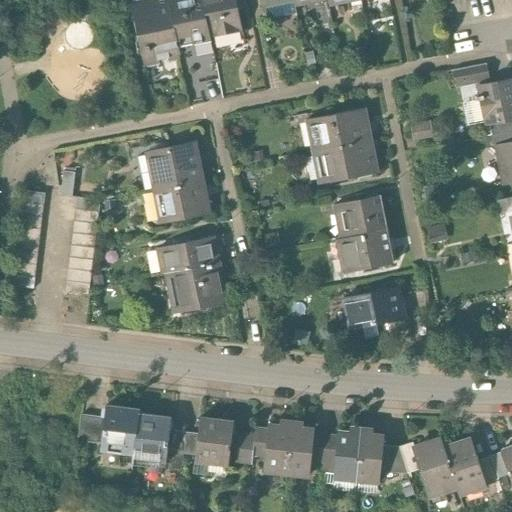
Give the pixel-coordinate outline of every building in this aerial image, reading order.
[(181,43),(172,0),(132,0),(146,69),(185,62),(181,43)] [(210,37),(203,0),(172,0),(181,43),(210,37)] [(238,0),(203,0),(210,37),(245,31),(238,0)] [(369,2),(368,0),(331,0),(332,1),(333,9),(369,2)] [(486,83),(490,83),(486,65),(452,72),(455,89),(486,83)] [(511,79),(490,83),(486,83),(488,94),(479,95),(486,127),(493,125),(494,136),(511,132),(511,79)] [(310,121),(316,151),(366,142),(361,112),(310,121)] [(146,151),(153,187),(199,178),(192,142),(146,151)] [(372,173),(366,142),(316,151),(321,182),(372,173)] [(511,142),(496,145),(504,185),(511,183),(511,142)] [(207,215),(199,178),(153,187),(160,224),(207,215)] [(47,193),(22,190),(10,286),(35,289),(47,193)] [(340,239),(384,229),(378,196),(333,206),(340,239)] [(102,201),(77,197),(65,292),(90,295),(102,201)] [(384,229),(340,239),(346,272),(391,262),(384,229)] [(165,251),(172,282),(213,274),(207,243),(165,251)] [(219,305),(213,274),(172,282),(178,314),(219,305)] [(403,286),(345,299),(352,332),(411,319),(403,286)] [(142,413),(142,408),(107,404),(106,415),(102,443),(101,452),(136,456),(142,413)] [(102,443),(106,415),(82,412),(78,440),(102,443)] [(178,418),(142,413),(136,456),(136,460),(172,465),(174,452),(176,432),(178,418)] [(264,473),(287,475),(295,417),(283,415),(282,425),(270,423),(269,429),(266,458),(264,473)] [(239,421),(201,416),(199,436),(196,455),(196,464),(234,469),(235,460),(238,432),(239,421)] [(308,418),(295,417),(287,475),(309,478),(310,472),(315,431),(316,425),(307,424),(308,418)] [(335,490),(359,492),(365,424),(352,423),(351,429),(340,427),(340,434),(335,475),(335,490)] [(376,425),(365,424),(359,492),(383,494),(385,473),(387,445),(388,434),(375,433),(376,425)] [(269,429),(256,427),(255,434),(253,456),(266,458),(269,429)] [(315,431),(310,472),(335,475),(340,434),(315,431)] [(199,436),(176,432),(174,452),(196,455),(199,436)] [(255,434),(238,432),(235,460),(252,462),(253,456),(255,434)] [(447,445),(443,436),(414,445),(422,470),(432,501),(462,492),(447,445)] [(482,461),(474,436),(447,445),(462,492),(465,499),(492,490),(489,482),(482,461)] [(399,447),(387,445),(385,473),(410,474),(422,470),(414,445),(399,447)] [(489,482),(511,473),(511,468),(506,452),(482,461),(489,482)]
